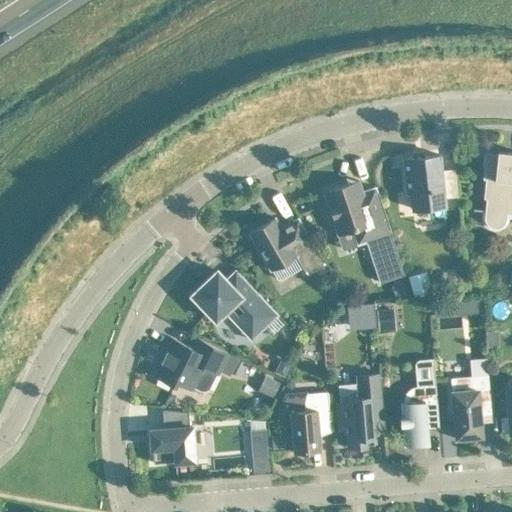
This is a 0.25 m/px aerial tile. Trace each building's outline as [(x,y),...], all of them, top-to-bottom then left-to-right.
[(511,152),(509,152),(509,155),(484,152),(482,165),(484,165),(483,179),(485,179),(483,198),(486,198),(484,216),(484,217),(484,218),(485,219),(485,221),(486,222),(487,224),(488,225),(489,226),(491,227),(493,227),(495,228),(497,227),(499,227),(501,226),(502,225),(503,224),(505,222),(505,221),(506,219),(506,213),(511,213),(511,152)] [(439,154),(404,158),(408,192),(411,192),(413,209),(414,209),(414,208),(429,207),(429,208),(445,206),(444,198),(458,196),(455,169),(441,170),(439,154)] [(404,274),(376,187),(362,191),(360,186),(347,190),(345,184),(324,191),(328,204),(325,205),(331,221),(334,220),(338,233),(362,226),(380,282),(404,274)] [(270,220),(249,232),(270,270),(277,281),(279,282),(304,267),(307,273),(325,262),(299,217),(281,227),(275,217),(270,220)] [(278,314),(235,269),(225,278),(217,270),(191,294),(194,297),(192,298),(192,299),(193,301),(194,303),(195,305),(197,307),(199,308),(200,309),(203,310),(205,308),(216,320),(224,311),(244,333),(246,334),(247,335),(248,335),(250,335),(252,336),(253,335),(256,335),(257,333),(278,314)] [(479,301),(433,305),(435,319),(480,315),(479,301)] [(374,303),(350,305),(352,327),(376,325),(374,303)] [(390,307),(377,308),(379,329),(392,328),(390,307)] [(210,388),(228,352),(198,337),(193,348),(170,337),(163,351),(165,352),(161,360),(163,361),(156,375),(175,385),(177,381),(191,388),(193,385),(200,389),(205,390),(210,388)] [(473,376),(451,378),(456,437),(481,435),(480,415),(492,414),(489,374),(487,359),(471,360),(473,376)] [(372,414),(382,413),(384,413),(380,374),(356,376),(357,397),(344,398),(348,447),(374,444),(372,414)] [(438,428),(439,428),(435,384),(416,386),(412,387),(408,389),(406,393),(404,397),(403,401),(400,402),(403,442),(427,440),(427,441),(428,441),(427,428),(438,427),(438,428)] [(318,427),(329,426),(331,426),(328,391),(306,393),(303,410),(291,411),(294,451),(320,449),(318,427)] [(190,426),(189,411),(162,409),(164,428),(150,429),(152,449),(153,449),(154,463),(175,461),(175,462),(195,460),(192,426),(190,426)] [(267,453),(252,454),(254,471),(269,470),(267,453)]
